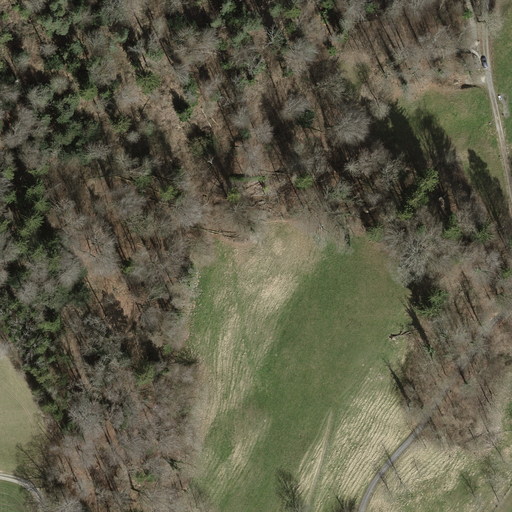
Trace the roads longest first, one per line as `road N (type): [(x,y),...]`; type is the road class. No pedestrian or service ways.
road 1 (track): [(360,511),(384,468),(511,300)]
road 2 (track): [(487,0),(483,51),(511,198)]
road 3 (track): [(28,417),(56,406),(77,316)]
